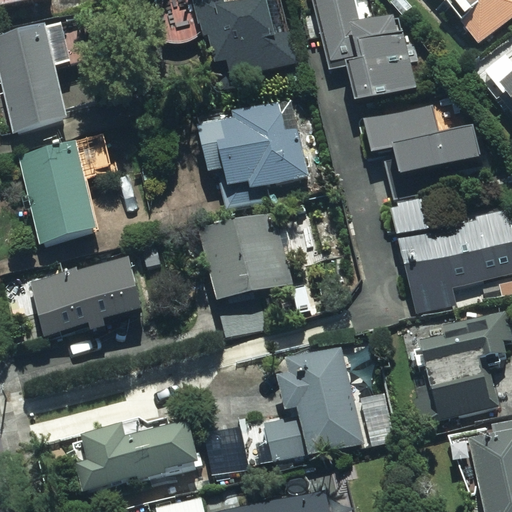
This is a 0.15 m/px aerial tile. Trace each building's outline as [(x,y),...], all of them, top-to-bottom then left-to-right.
[(0,0),(0,11),(54,1),(54,0),(0,0)] [(276,43),(266,4),(231,13),(227,0),(217,0),(194,6),(204,46),(210,44),(217,71),(228,69),(232,85),(301,66),(294,38),(276,43)] [(314,0),(335,74),(353,69),(365,112),(420,98),(399,20),(363,30),(354,0),(314,0)] [(511,0),(441,0),(477,45),(511,17),(511,0)] [(68,124),(46,31),(0,41),(0,76),(15,137),(68,124)] [(511,86),(502,95),(511,107),(511,86)] [(249,188),(251,192),(310,178),(298,132),(285,136),(279,111),(233,122),(234,127),(200,135),(210,179),(224,176),(228,193),(249,188)] [(476,137),(442,145),(433,113),(368,130),(377,162),(395,158),(403,189),(484,168),(476,137)] [(97,235),(76,147),(20,161),(41,248),(97,235)] [(511,229),(508,212),(440,228),(435,207),(393,217),(417,319),(458,309),(454,292),(511,278),(511,229)] [(283,218),(201,238),(219,308),(301,287),(283,218)] [(47,342),(90,331),(91,336),(104,333),(103,327),(144,316),(130,266),(78,280),(77,277),(32,289),(47,342)] [(443,332),(445,342),(420,348),(434,405),(485,392),(479,366),(507,359),(504,347),(511,344),(511,327),(509,315),(443,332)] [(261,318),(224,326),(227,342),(265,334),(261,318)] [(287,363),(290,378),(278,381),(286,416),(299,413),(300,421),(265,428),(274,466),(364,446),(343,351),(287,363)] [(389,398),(359,403),(367,451),(397,446),(389,398)] [(189,431),(127,445),(124,432),(84,441),(89,464),(77,467),(84,497),(198,470),(189,431)] [(240,431),(205,438),(214,480),(249,473),(240,431)] [(511,511),(511,435),(470,445),(484,511),(511,511)] [(331,511),(327,495),(258,511),(331,511)]
